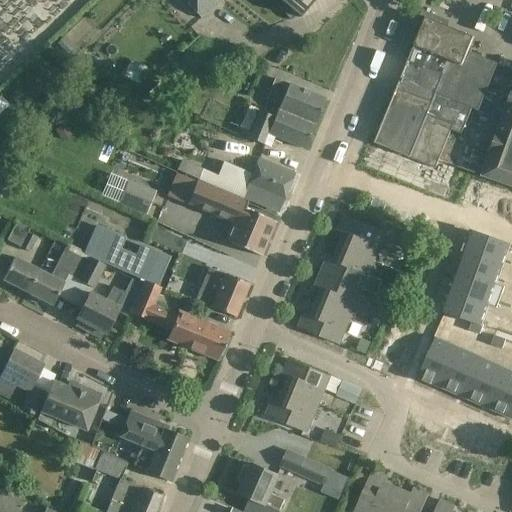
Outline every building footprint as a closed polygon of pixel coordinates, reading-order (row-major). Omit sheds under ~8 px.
[(182,0),(201,20),(222,0),(182,0)] [(278,0),(299,18),(301,16),(299,15),(301,13),(306,8),(307,8),(308,7),(307,6),(308,5),(312,0),(278,0)] [(0,67),(2,68),(40,29),(28,18),(17,18),(0,1),(0,30),(3,28),(4,42),(0,42),(0,67)] [(473,38),(425,18),(400,80),(402,80),(401,83),(399,82),(373,144),(434,169),(450,130),(460,134),(471,108),(478,111),(497,64),(474,55),(471,61),(465,59),(473,38)] [(43,69),(31,85),(41,93),(53,77),(43,69)] [(288,85),(274,79),(265,100),(280,106),(277,112),(271,110),(268,117),(258,113),(247,139),(269,148),(273,137),(304,150),(325,100),(288,84),(288,85)] [(511,94),(507,109),(498,133),(491,153),(482,177),(486,178),(511,187),(511,94)] [(65,124),(55,129),(62,142),(72,136),(65,124)] [(260,206),(278,213),(294,174),(257,159),(251,175),(223,163),(218,174),(217,176),(181,161),(176,171),(213,187),(242,199),(243,195),(262,202),(260,206)] [(118,204),(146,215),(156,191),(127,180),(118,204)] [(195,183),(186,205),(193,208),(231,223),(224,242),(242,250),(260,257),(275,223),(244,210),(247,204),(228,196),(202,185),(195,183)] [(345,229),(338,247),(374,262),(380,248),(377,247),(383,233),(344,217),(340,227),(345,229)] [(29,228),(16,222),(6,241),(30,253),(37,239),(27,233),(29,228)] [(185,242),(153,228),(147,241),(180,255),(185,242)] [(103,229),(90,259),(143,280),(144,281),(155,253),(137,245),(132,256),(117,250),(122,237),(121,237),(117,235),(103,229)] [(464,244),(462,251),(463,252),(502,266),(509,246),(470,232),(466,245),(464,244)] [(411,235),(407,247),(420,252),(425,240),(411,235)] [(325,263),(321,273),(360,289),(365,276),(368,277),(374,262),(338,247),(330,266),(325,263)] [(89,258),(67,248),(66,251),(64,250),(50,278),(38,272),(27,294),(51,307),(67,276),(77,281),(87,262),(89,258)] [(457,263),(455,271),(456,271),(495,285),(502,266),(463,252),(459,264),(457,263)] [(87,262),(77,281),(91,288),(103,265),(89,258),(87,262)] [(1,281),(27,294),(38,272),(13,259),(1,281)] [(223,276),(208,270),(195,301),(210,308),(211,308),(234,318),(248,285),(224,275),(223,276)] [(451,283),(448,290),(449,291),(488,304),(488,305),(497,309),(504,287),(495,284),(495,285),(456,271),(452,283),(451,283)] [(360,289),(321,273),(317,282),(323,285),(315,303),(351,317),(357,302),(354,301),(360,289)] [(77,321),(75,326),(90,334),(93,329),(104,335),(116,313),(126,318),(128,314),(143,285),(131,279),(123,294),(111,288),(104,302),(89,294),(85,302),(76,320),(77,321)] [(143,285),(128,314),(136,318),(169,331),(166,340),(183,348),(217,361),(218,357),(221,357),(228,340),(226,337),(228,333),(209,326),(177,312),(176,315),(153,306),(160,290),(144,283),(143,285)] [(443,303),(441,310),(460,317),(472,321),(481,325),(481,324),(488,305),(488,304),(449,291),(445,302),(445,303),(443,303)] [(344,332),(351,317),(315,303),(307,321),(302,319),(298,329),(336,345),(341,331),(344,332)] [(375,315),(372,324),(378,327),(382,318),(375,315)] [(460,317),(457,326),(469,330),(472,321),(460,317)] [(472,321),(469,330),(480,334),(483,325),(481,324),(481,325),(472,321)] [(495,336),(491,345),(502,349),(506,340),(495,336)] [(427,358),(418,378),(423,380),(422,381),(430,385),(431,384),(443,389),(460,349),(435,338),(430,350),(429,349),(425,357),(427,358)] [(361,340),(356,350),(365,354),(370,344),(361,340)] [(0,349),(0,393),(7,398),(14,385),(27,391),(19,410),(36,416),(45,394),(29,388),(31,384),(41,366),(12,352),(10,355),(0,349)] [(460,349),(443,389),(467,399),(484,360),(460,349)] [(283,391),(318,405),(324,390),(321,389),(327,376),(289,360),(284,370),(290,373),(283,391)] [(484,360),(467,399),(491,410),(509,371),(484,360)] [(511,372),(509,371),(491,410),(511,419),(511,372)] [(73,392),(51,383),(35,423),(54,431),(61,415),(72,419),(70,424),(85,431),(99,396),(76,386),(73,392)] [(312,420),(318,405),(283,391),(275,409),(269,407),(265,417),(303,433),(309,419),(312,420)] [(165,427),(129,413),(119,437),(140,446),(132,466),(168,481),(185,439),(163,430),(165,427)] [(126,463),(112,456),(90,448),(80,443),(73,461),(94,469),(120,480),(126,463)] [(306,459),(299,474),(324,485),(325,484),(331,470),(306,459)] [(244,468),(239,481),(241,482),(244,483),(239,494),(251,499),(245,511),(280,511),(286,500),(272,494),(280,477),(270,473),(252,465),(250,470),(247,469),(244,468)] [(387,511),(397,490),(379,482),(382,476),(372,471),(355,509),(361,511),(387,511)] [(154,511),(161,497),(119,480),(106,511),(154,511)] [(89,486),(81,482),(68,511),(99,511),(81,504),(89,486)] [(415,498),(397,490),(387,511),(420,511),(428,496),(418,492),(415,498)] [(20,511),(21,511),(0,499),(0,511),(20,511)] [(448,511),(446,511),(449,505),(439,501),(433,511),(448,511)]
